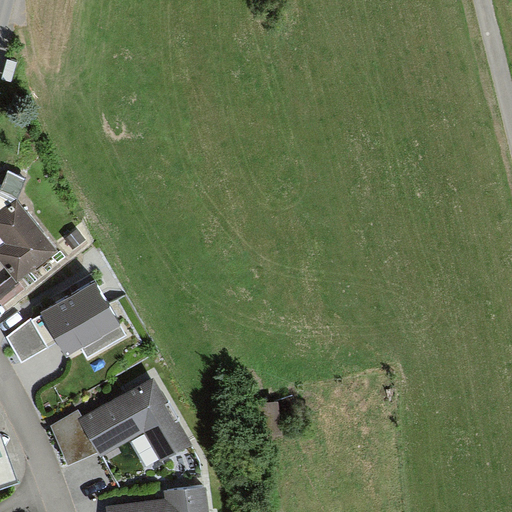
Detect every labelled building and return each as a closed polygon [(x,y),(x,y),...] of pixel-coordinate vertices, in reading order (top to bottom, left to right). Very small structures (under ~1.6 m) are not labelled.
[(57,245),(16,194),(0,206),(0,233),(5,240),(0,244),(0,256),(5,263),(13,272),(18,278),(57,245)] [(24,286),(18,278),(13,272),(0,281),(0,299),(3,303),(24,286)] [(126,332),(95,277),(31,315),(7,334),(22,360),(59,339),(66,351),(81,342),(88,354),(126,332)] [(153,371),(82,414),(79,406),(52,421),(69,462),(98,448),(102,453),(145,428),(161,455),(192,437),(153,371)] [(0,484),(18,476),(0,428),(0,484)] [(166,495),(107,504),(108,511),(209,511),(205,482),(165,487),(166,495)]
